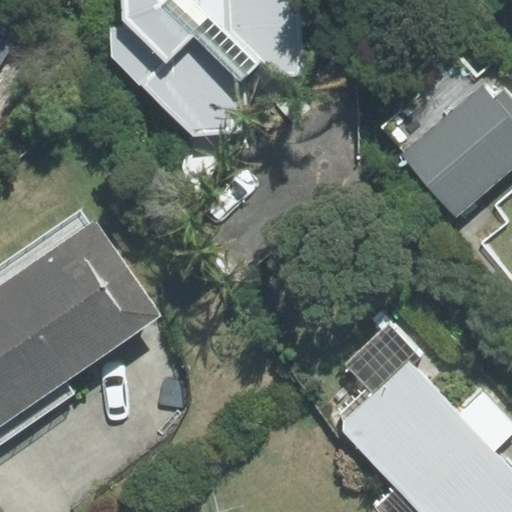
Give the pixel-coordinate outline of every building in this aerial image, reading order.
[(133,0),(129,66),(162,67),(159,128),(256,134),(259,73),(305,75),(308,0),(133,0)] [(0,29),(0,63),(14,38),(0,29)] [(382,115),(466,210),(511,169),(511,82),(509,80),(497,91),(459,47),(382,115)] [(101,211),(0,280),(0,431),(172,314),(101,211)] [(469,412),(420,362),(350,429),(431,511),(511,511),(511,457),(503,448),(511,438),(511,413),(491,391),(469,412)]
